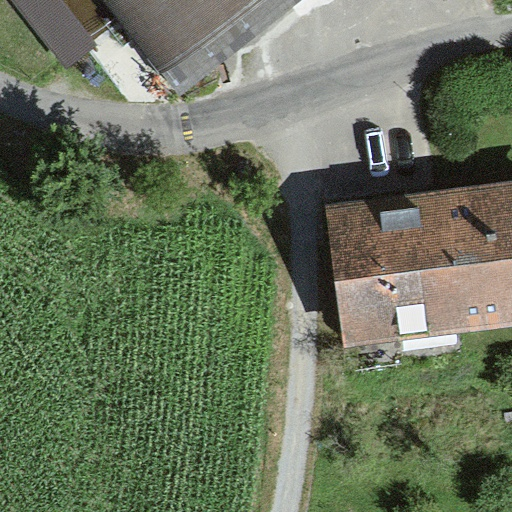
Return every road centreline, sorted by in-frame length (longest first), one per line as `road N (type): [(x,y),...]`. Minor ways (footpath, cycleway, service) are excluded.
road 1 (unclassified): [(511,22),(165,133),(51,117),(0,91)]
road 2 (track): [(288,511),(306,187),(301,95)]
